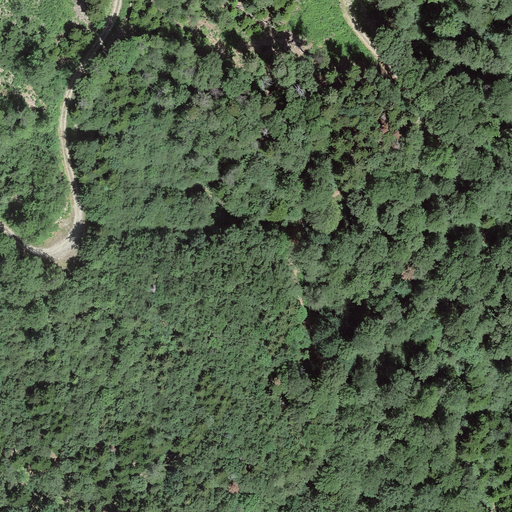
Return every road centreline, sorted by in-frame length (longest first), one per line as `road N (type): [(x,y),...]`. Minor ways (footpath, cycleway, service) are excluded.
road 1 (track): [(263,511),(317,472),(336,419),(334,392),(296,290),(300,230),(337,193),(391,177),(433,147),(432,122),(360,33),(345,0)]
road 2 (track): [(0,226),(31,250),(71,244),(79,216),(66,112),(119,0)]
